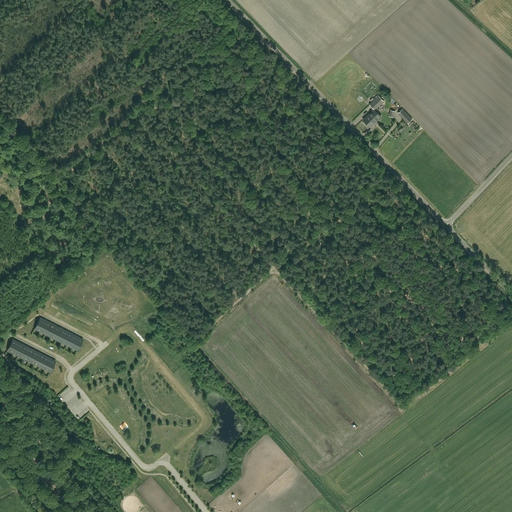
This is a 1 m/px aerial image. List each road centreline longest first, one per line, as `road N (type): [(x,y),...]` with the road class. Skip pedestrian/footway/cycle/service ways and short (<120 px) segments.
road 1 (track): [(511,323),(412,400),(398,402),(134,115),(156,92),(69,0)]
road 2 (unclassified): [(446,225),(227,0)]
road 3 (track): [(163,459),(201,423),(200,411),(132,332),(107,341)]
road 4 (track): [(0,379),(20,410),(30,456),(73,511)]
